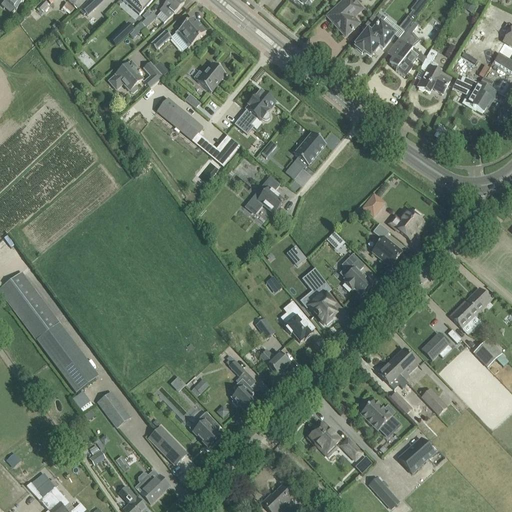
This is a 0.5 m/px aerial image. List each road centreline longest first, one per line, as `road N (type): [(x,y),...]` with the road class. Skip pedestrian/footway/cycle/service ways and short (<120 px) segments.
road 1 (unclassified): [(190,511),(464,237),(475,185)]
road 2 (tertiary): [(395,142),(217,0)]
